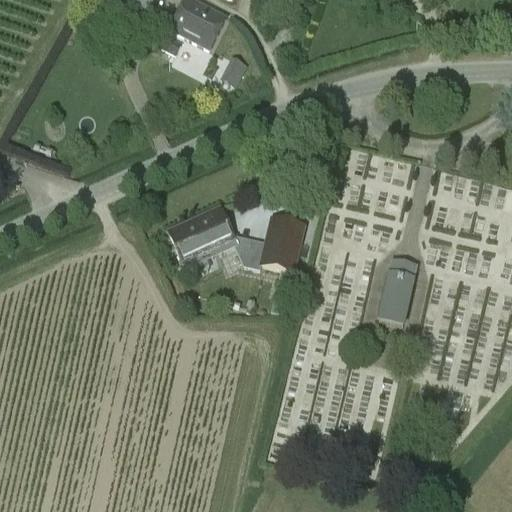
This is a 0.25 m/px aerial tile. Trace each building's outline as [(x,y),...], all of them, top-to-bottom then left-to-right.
[(93,0),(89,10),(135,34),(140,23),(144,25),(157,0),(93,0)] [(168,36),(208,57),(225,24),(185,3),(168,36)] [(181,49),(166,41),(159,54),(174,62),(181,49)] [(222,85),(235,92),(246,71),(232,64),(222,85)] [(249,256),(283,263),(289,216),(259,209),(249,256)] [(181,269),(234,245),(219,213),(166,237),(181,269)] [(387,278),(386,278),(376,326),(403,333),(414,285),(417,271),(390,265),(387,278)] [(334,326),(331,351),(350,354),(352,329),(334,326)]
